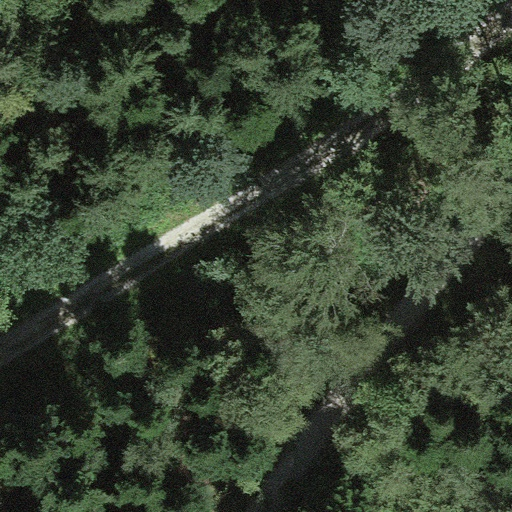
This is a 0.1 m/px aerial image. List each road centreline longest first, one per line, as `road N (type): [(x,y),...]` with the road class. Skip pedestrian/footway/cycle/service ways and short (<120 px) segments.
road 1 (track): [(511,11),(403,99),(0,340)]
road 2 (track): [(269,511),(511,178)]
